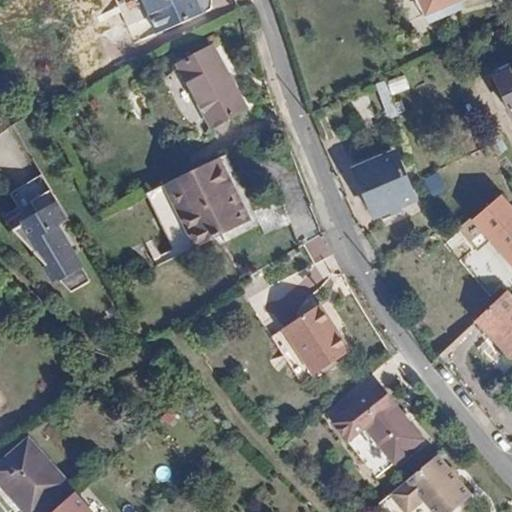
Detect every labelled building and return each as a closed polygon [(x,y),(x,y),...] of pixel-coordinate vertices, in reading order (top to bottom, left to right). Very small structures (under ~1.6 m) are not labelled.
[(143,0),(162,36),(202,15),(194,0),(143,0)] [(428,0),(432,11),(457,0),(428,0)] [(193,86),(226,70),(216,50),(183,67),(193,86)] [(511,114),(511,67),(493,76),(510,116),(511,114)] [(213,122),(246,107),(226,70),(193,86),(213,122)] [(393,93),(410,89),(406,75),(378,81),(386,117),(398,114),(393,93)] [(248,112),(246,107),(213,122),(217,129),(248,112)] [(413,199),(390,154),(348,175),(369,220),(413,199)] [(201,244),(222,231),(254,214),(225,159),(171,186),(201,244)] [(430,192),(445,189),(441,172),(426,176),(430,192)] [(38,213),(23,221),(56,279),(83,264),(60,222),(68,217),(52,188),(31,200),(38,213)] [(474,221),(491,241),(511,223),(511,209),(502,197),(474,221)] [(511,223),(491,241),(511,266),(511,223)] [(511,355),(511,298),(507,294),(477,323),(511,357),(511,355)] [(324,302),(320,305),(335,328),(338,330),(342,328),(324,302)] [(335,328),(320,305),(278,335),(308,380),(336,361),(320,342),(335,328)] [(320,342),(336,361),(356,348),(353,344),(351,346),(338,330),(335,328),(320,342)] [(353,344),(342,328),(338,330),(351,346),(353,344)] [(349,438),(367,425),(371,424),(365,414),(385,399),(377,389),(336,420),(349,438)] [(371,424),(367,425),(368,425),(396,462),(418,446),(390,408),(385,399),(365,414),(371,424)] [(0,487),(21,511),(29,511),(69,477),(32,434),(0,460),(0,487)] [(452,511),(471,496),(436,456),(391,495),(405,511),(409,511),(424,499),(434,511),(452,511)]
